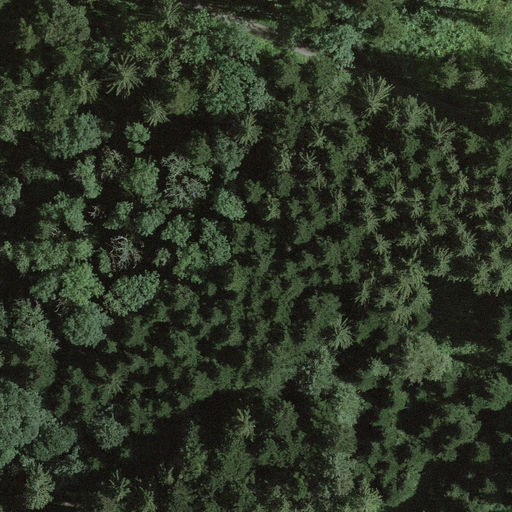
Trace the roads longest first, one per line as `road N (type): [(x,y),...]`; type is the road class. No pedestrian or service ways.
road 1 (track): [(191,0),(511,127)]
road 2 (track): [(0,359),(69,451),(96,511)]
